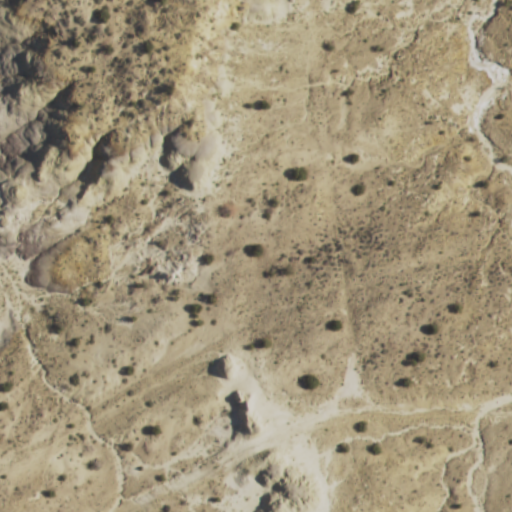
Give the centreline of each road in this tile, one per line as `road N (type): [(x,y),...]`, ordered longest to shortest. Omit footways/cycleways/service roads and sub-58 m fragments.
road 1 (track): [(413,410),(365,93),(338,0)]
road 2 (residential): [(413,410),(258,441),(111,511)]
